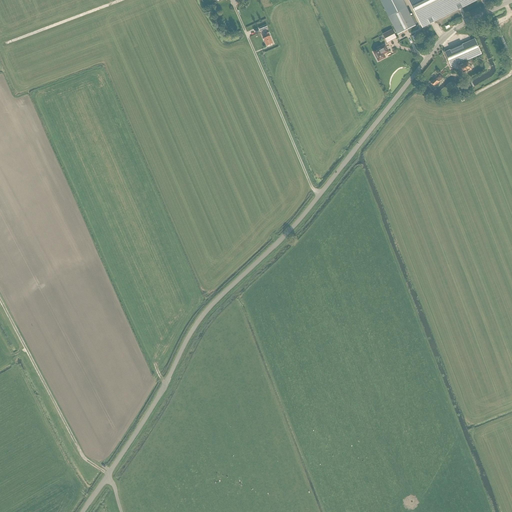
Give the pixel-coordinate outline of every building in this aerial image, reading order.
[(379,0),(397,35),(415,26),(401,0),(379,0)] [(477,0),(408,0),(422,28),(477,0)] [(252,24),(261,20),(258,16),(250,20),(252,24)] [(386,43),(397,39),(393,30),(383,34),(386,43)] [(267,46),(273,44),(270,36),(268,33),(265,34),(266,37),(264,39),(267,46)] [(466,62),(466,61),(481,54),(475,39),(445,52),(451,67),(458,64),(459,66),(462,74),(472,69),(468,61),(466,62)] [(375,56),(377,61),(384,58),(383,55),(387,52),(384,45),(377,48),(378,50),(372,52),(375,56)] [(431,83),(434,87),(442,79),(439,76),(431,83)]
